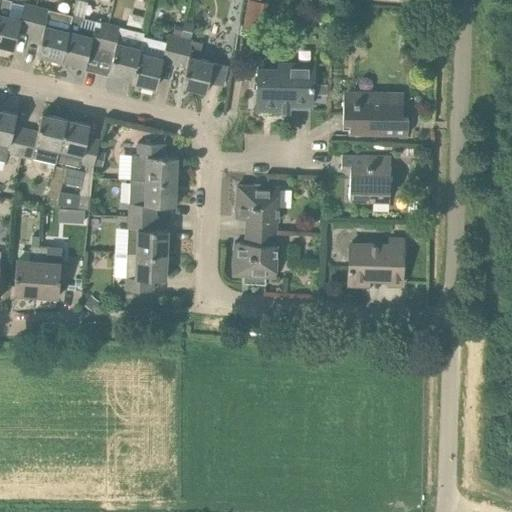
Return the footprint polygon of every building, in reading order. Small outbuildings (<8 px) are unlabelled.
[(30,33),(36,8),(26,5),(23,19),(9,16),(12,1),(6,0),(0,0),(0,45),(14,49),(18,30),(30,33)] [(251,0),(247,0),(243,28),(270,33),(275,4),(251,0)] [(73,16),(72,16),(36,8),(30,33),(42,36),(37,55),(61,61),(73,16)] [(108,26),(100,24),(97,23),(95,31),(80,28),(82,18),(73,16),(61,61),(85,67),(90,48),(102,51),(108,26)] [(190,39),(194,24),(184,22),(183,27),(181,37),(190,39)] [(172,35),(181,37),(183,27),(175,25),(172,35)] [(141,48),(143,37),(144,33),(120,29),(108,26),(102,51),(113,54),(113,55),(109,72),(132,78),(131,82),(132,82),(141,48)] [(174,65),(180,38),(171,36),(169,43),(143,37),(141,48),(132,82),(156,88),(162,62),(174,65)] [(206,92),(208,83),(213,63),(199,59),(202,43),(180,38),(174,65),(186,67),(181,86),(206,92)] [(278,69),(258,68),(256,109),(283,110),(283,104),(311,105),(312,88),(314,88),(315,65),(279,64),(278,69)] [(349,122),(349,133),(407,136),(408,118),(403,118),(403,96),(373,94),(373,103),(343,101),(342,122),(349,122)] [(7,153),(20,156),(26,129),(14,126),(17,114),(0,109),(0,160),(5,161),(7,153)] [(57,162),(66,119),(42,114),(38,132),(26,129),(20,156),(31,158),(32,158),(56,163),(57,162)] [(47,204),(89,210),(94,166),(97,151),(98,147),(100,140),(87,137),(90,125),(66,119),(57,162),(80,167),(81,164),(85,165),(79,195),(60,191),(65,169),(54,167),(47,204)] [(129,178),(176,179),(177,157),(164,156),(165,144),(138,143),(136,155),(130,155),(129,178)] [(97,151),(94,166),(96,167),(101,168),(105,153),(97,151)] [(390,156),(342,155),(341,169),(350,169),(349,199),(388,200),(390,156)] [(128,203),(128,216),(156,216),(156,205),(175,206),(176,179),(129,178),(129,203),(128,203)] [(246,218),(246,230),(277,231),(278,219),(280,219),(279,187),(237,185),(236,218),(246,218)] [(156,216),(128,216),(128,228),(127,252),(167,253),(168,230),(155,229),(156,216)] [(233,275),(246,276),(245,284),(266,285),(266,277),(275,277),(277,231),(246,230),(245,243),(234,242),(233,275)] [(350,244),(348,284),(368,285),(368,279),(388,280),(388,284),(402,284),(403,240),(389,239),(389,246),(350,244)] [(15,256),(14,294),(23,295),(23,296),(24,296),(24,295),(36,296),(40,243),(30,242),(29,257),(15,256)] [(40,243),(36,296),(48,296),(48,297),(49,297),(49,296),(58,297),(61,259),(46,258),(48,243),(40,243)] [(167,253),(127,252),(127,277),(126,277),(125,290),(152,291),(153,279),(166,279),(167,253)]
